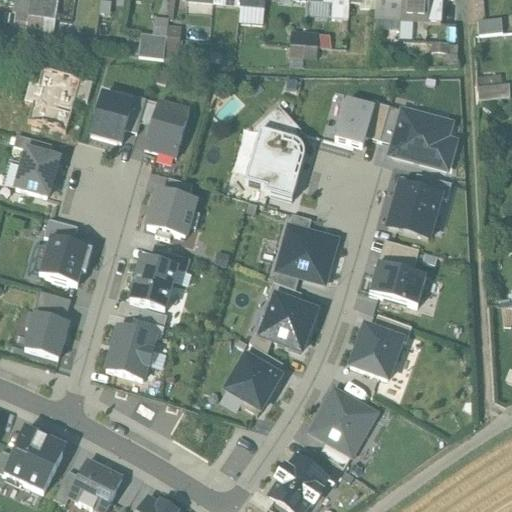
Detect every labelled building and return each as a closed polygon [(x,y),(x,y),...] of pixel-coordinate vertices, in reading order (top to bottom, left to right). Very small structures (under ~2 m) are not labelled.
[(31,0),(14,0),(11,18),(14,19),(28,21),(30,9),(31,0)] [(400,0),(374,0),(375,4),(374,9),(375,9),(374,15),(384,16),(383,23),(400,24),(400,0)] [(441,0),(400,0),(400,24),(439,27),(441,0)] [(43,11),(30,9),(28,21),(41,23),(43,11)] [(28,21),(14,19),(13,30),(26,32),(28,21)] [(41,23),(28,21),(26,32),(39,34),(41,23)] [(501,21),(478,24),(479,38),(502,36),(501,21)] [(167,23),(153,22),(151,40),(165,42),(166,31),(167,23)] [(180,32),(166,31),(165,42),(178,43),(180,32)] [(304,39),(291,38),(290,50),(303,51),(304,39)] [(450,39),(432,38),(431,47),(449,49),(450,39)] [(151,40),(141,39),(139,61),(162,64),(164,53),(165,42),(151,40)] [(317,40),(304,39),(303,51),(316,52),(317,40)] [(178,43),(165,42),(164,53),(177,55),(178,43)] [(449,49),(431,47),(431,57),(448,58),(449,49)] [(303,51),(290,50),(289,61),(302,62),(303,51)] [(316,52),(303,51),(302,62),(316,63),(316,52)] [(27,126),(65,137),(74,104),(79,85),(42,75),(37,90),(32,107),(27,126)] [(79,85),(74,104),(87,108),(92,89),(79,85)] [(479,86),(480,103),(511,102),(510,85),(479,86)] [(25,105),(32,107),(37,90),(30,88),(25,105)] [(130,109),(102,101),(90,141),(121,149),(124,136),(132,109),(130,109)] [(132,109),(124,136),(136,139),(139,128),(146,105),(133,101),(130,109),(132,109)] [(373,111),(346,104),(334,147),(361,154),(365,142),(373,111)] [(151,131),(157,108),(146,105),(139,128),(151,131)] [(373,111),(365,142),(379,146),(389,111),(374,107),(373,111)] [(189,117),(157,108),(151,131),(144,154),(176,163),(189,117)] [(282,148),(288,150),(293,146),(302,137),(278,111),(253,133),(258,140),(259,136),(285,143),(282,148)] [(392,150),(393,150),(403,116),(389,111),(379,146),(392,150)] [(392,150),(389,159),(447,175),(452,158),(448,157),(451,146),(446,144),(450,129),(403,116),(393,150),(392,150)] [(285,143),(259,136),(258,140),(245,188),(265,194),(264,199),(291,206),(303,163),(303,156),(300,151),(297,148),(293,146),(288,150),(282,148),(285,143)] [(57,165),(27,156),(16,194),(47,203),(57,165)] [(417,180),(412,195),(440,203),(440,204),(446,206),(451,189),(417,180)] [(168,184),(164,199),(187,206),(191,190),(168,184)] [(412,195),(399,192),(388,234),(428,245),(440,204),(440,203),(412,195)] [(164,199),(156,197),(146,233),(156,236),(155,242),(169,246),(171,240),(184,244),(195,208),(187,206),(164,199)] [(292,219),(288,231),(308,237),(311,225),(292,219)] [(49,244),(72,250),(77,233),(49,225),(43,243),(49,244)] [(308,237),(288,231),(276,275),(299,281),(299,282),(324,289),(336,244),(318,239),(315,241),(310,240),(309,237),(308,237)] [(72,250),(49,244),(39,282),(77,293),(80,279),(85,280),(88,270),(92,256),(72,250)] [(385,245),(378,269),(412,279),(419,255),(385,245)] [(154,255),(151,268),(176,275),(185,278),(189,265),(154,255)] [(151,268),(141,265),(129,307),(164,316),(176,275),(151,268)] [(417,313),(426,283),(412,279),(378,269),(369,299),(417,313)] [(299,281),(276,275),(272,287),(273,287),(294,296),(299,282),(299,281)] [(275,303),(276,302),(297,310),(301,298),(294,296),(273,287),(268,301),(275,303)] [(40,297),(33,320),(34,320),(64,329),(70,306),(40,297)] [(297,310),(276,302),(275,303),(261,340),(260,341),(271,345),(300,356),(306,341),(303,340),(306,332),(309,332),(315,317),(297,310)] [(144,314),(140,325),(164,332),(167,321),(144,314)] [(29,319),(25,334),(30,335),(34,320),(33,320),(29,319)] [(58,365),(67,330),(64,329),(34,320),(30,335),(24,355),(58,365)] [(377,320),(372,335),(401,346),(405,348),(411,332),(377,320)] [(155,343),(118,332),(113,350),(117,351),(114,359),(110,358),(105,376),(142,387),(146,372),(148,373),(153,357),(150,357),(155,343)] [(372,335),(364,332),(349,371),(386,385),(401,346),(372,335)] [(271,345),(260,341),(261,340),(255,337),(248,348),(252,351),(266,359),(271,345)] [(252,351),(245,362),(276,380),(283,369),(266,359),(252,351)] [(245,362),(225,395),(259,415),(279,382),(276,380),(245,362)] [(351,460),(376,418),(334,394),(309,436),(326,446),(351,460)] [(64,455),(25,436),(13,461),(3,481),(43,500),(64,455)] [(343,473),(351,460),(326,446),(320,458),(343,473)] [(313,453),(304,468),(326,483),(326,484),(333,489),(344,474),(343,473),(320,458),(313,453)] [(0,460),(0,479),(3,481),(13,461),(2,456),(0,460)] [(326,484),(326,483),(304,468),(294,461),(287,472),(285,471),(276,485),(277,486),(268,500),(286,511),(306,511),(310,508),(312,509),(321,495),(319,494),(326,484)] [(108,511),(122,485),(86,467),(79,481),(68,502),(79,507),(78,510),(82,511),(108,511)] [(68,502),(79,481),(68,476),(53,505),(64,510),(68,502)]
